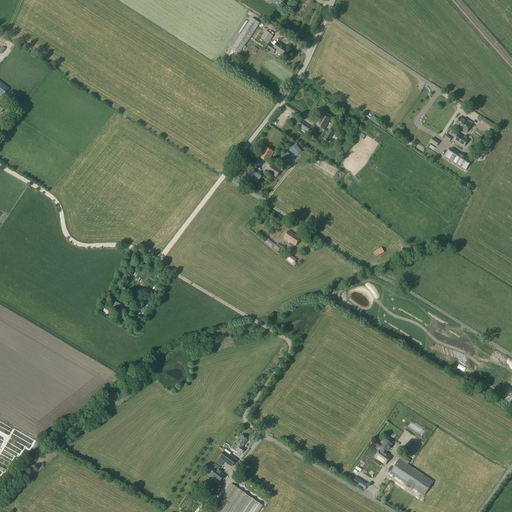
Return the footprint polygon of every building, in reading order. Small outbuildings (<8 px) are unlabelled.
[(265,0),(268,1),(281,8),(285,0),(265,0)] [(240,36),(232,49),(236,52),(240,54),(249,40),(259,24),(252,18),(240,36)] [(266,31),(261,39),(268,44),(273,36),(270,34),(266,31)] [(269,43),(265,50),(273,54),(274,52),(282,57),(283,56),(287,50),(287,49),(277,43),(275,47),(269,43)] [(291,115),(288,120),(308,133),(311,128),(291,115)] [(320,120),(316,125),(324,130),(331,120),(323,115),(322,117),(320,115),(318,119),(320,120)] [(460,119),(454,127),(466,135),(472,125),(467,121),(465,124),(463,122),(463,121),(460,119)] [(483,119),(481,123),(492,131),(495,126),(483,119)] [(274,143),(281,134),(269,126),(263,134),(274,143)] [(329,130),(323,139),(328,143),(334,134),(329,130)] [(458,136),(454,143),(463,149),(468,142),(458,136)] [(435,147),(438,143),(432,139),(429,143),(435,147)] [(301,152),(295,145),(290,149),(295,157),(301,152)] [(265,146),(258,157),(267,163),(274,153),(269,150),(269,149),(265,146)] [(463,159),(449,150),(444,158),(464,171),(466,168),(460,163),(463,159)] [(231,151),(226,158),(228,160),(230,161),(235,154),(231,151)] [(240,163),(235,169),(242,174),(239,178),(255,188),(262,177),(240,163)] [(272,164),(267,172),(276,178),(282,170),(272,164)] [(288,232),(283,240),(295,247),(300,240),(288,232)] [(267,239),(264,242),(265,243),(271,248),(272,248),(272,249),(275,245),(274,244),(268,239),(267,239)] [(238,278),(240,273),(188,243),(182,254),(221,276),(223,272),(236,280),(235,282),(237,284),(240,279),(238,278)] [(381,248),(374,253),(377,257),(385,253),(381,248)] [(291,256),(287,261),(295,268),(296,266),(295,264),(298,261),(291,256)] [(147,290),(140,301),(145,304),(152,292),(147,290)] [(118,300),(114,307),(121,311),(120,313),(123,315),(124,313),(123,312),(127,305),(118,300)] [(104,309),(101,313),(104,315),(110,318),(112,314),(104,309)] [(128,314),(124,319),(131,323),(130,324),(132,325),(133,324),(139,327),(143,320),(135,315),(133,317),(128,314)] [(237,445),(234,449),(240,454),(244,450),(241,448),(246,440),(240,436),(234,444),(237,445)] [(381,447),(375,458),(385,465),(391,457),(386,453),(387,451),(388,451),(393,444),(385,440),(381,447)] [(410,440),(402,452),(412,458),(415,453),(412,451),(414,448),(416,450),(418,446),(410,440)] [(223,452),(219,458),(231,467),(235,460),(223,452)] [(402,455),(390,473),(424,496),(434,482),(408,465),(411,460),(402,455)] [(219,474),(220,473),(217,472),(216,472),(219,469),(214,465),(210,470),(212,471),(209,476),(218,483),(223,477),(219,474)] [(354,478),(352,483),(365,491),(369,485),(356,476),(354,478)] [(213,496),(219,489),(208,482),(207,483),(203,480),(198,485),(213,496)] [(213,511),(218,511),(234,489),(231,487),(230,489),(227,487),(218,499),(221,501),(220,503),(216,501),(215,504),(218,506),(213,511)] [(256,511),(260,507),(256,504),(250,511),(246,511),(253,502),(249,499),(242,510),(238,511),(237,511),(236,511),(246,497),(242,494),(230,511),(256,511)]
